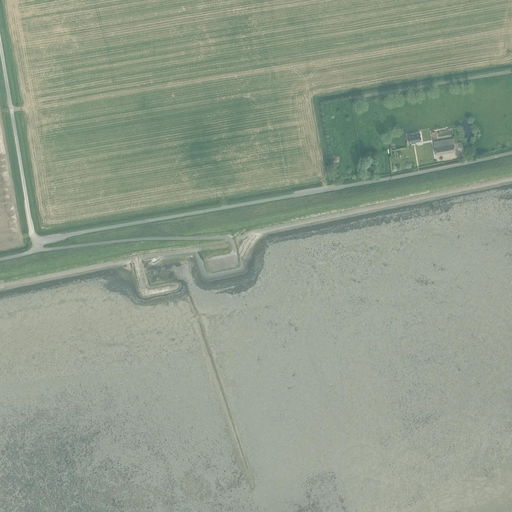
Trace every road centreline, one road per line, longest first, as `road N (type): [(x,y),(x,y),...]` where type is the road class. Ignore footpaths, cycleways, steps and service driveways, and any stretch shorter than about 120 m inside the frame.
road 1 (unclassified): [(37,242),(511,152)]
road 2 (unclassified): [(38,250),(221,237),(234,255),(207,260)]
road 3 (unclassified): [(37,242),(0,40)]
